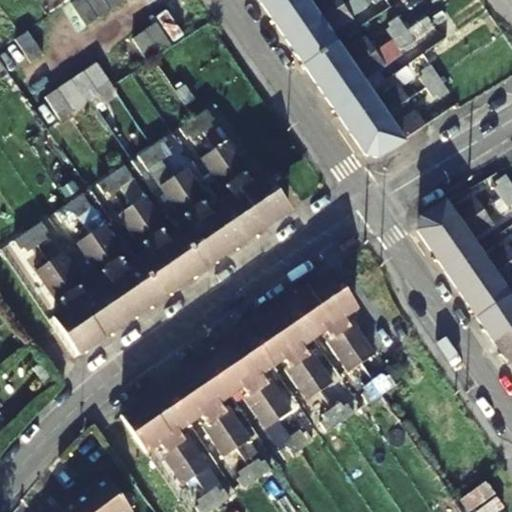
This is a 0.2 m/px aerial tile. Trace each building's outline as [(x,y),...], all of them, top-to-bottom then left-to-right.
[(87,27),(98,19),(85,0),(76,0),(75,1),(71,4),(87,27)] [(104,0),(87,0),(101,17),(112,10),(104,0)] [(106,0),(113,9),(125,2),(123,0),(106,0)] [(256,0),(271,20),(300,0),(256,0)] [(300,0),(271,20),(287,43),(343,6),(338,0),(320,0),(310,7),(305,0),(300,0)] [(353,21),(343,6),(287,43),(302,66),(335,44),(330,36),(353,21)] [(394,40),(407,32),(398,18),(389,24),(392,28),(388,31),(394,40)] [(157,21),(133,38),(149,60),(172,44),(157,21)] [(31,62),(43,55),(28,32),(23,35),(16,40),(31,62)] [(408,50),(416,45),(407,32),(394,40),(401,50),(405,47),(408,50)] [(135,66),(145,59),(132,39),(121,46),(135,66)] [(302,66),(319,91),(375,54),(365,39),(343,54),(335,44),(302,66)] [(135,70),(120,47),(97,62),(112,83),(121,75),(124,78),(135,70)] [(319,91),(335,114),(369,92),(362,83),(385,68),(375,54),(319,91)] [(96,63),(85,71),(101,93),(110,86),(96,63)] [(428,89),(440,81),(431,67),(422,72),(425,75),(421,79),(428,89)] [(83,72),(72,80),(88,102),(98,95),(83,72)] [(70,80),(59,88),(76,112),(87,105),(70,80)] [(440,98),(448,92),(440,81),(428,89),(433,97),(437,94),(440,98)] [(385,117),(409,102),(398,86),(375,101),(369,92),(335,114),(352,139),(385,117)] [(57,89),(45,98),(61,120),(73,113),(57,89)] [(237,89),(226,96),(241,119),(253,111),(237,89)] [(193,118),(203,133),(213,126),(210,120),(213,117),(208,109),(193,118)] [(403,143),(402,142),(425,127),(415,112),(393,127),(385,117),(352,139),(363,156),(377,160),(403,143)] [(193,118),(179,128),(185,138),(189,135),(193,140),(203,133),(193,118)] [(153,147),(163,161),(172,154),(169,149),(173,146),(167,137),(153,147)] [(248,172),(228,140),(214,149),(267,227),(289,212),(263,174),(251,183),(246,175),(248,172)] [(153,147),(139,156),(145,165),(149,162),(153,167),(163,161),(153,147)] [(246,241),(267,227),(214,149),(201,159),(222,189),(229,188),(233,195),(221,203),(246,241)] [(293,154),(282,161),(305,194),(316,187),(293,154)] [(112,175),(121,189),(131,182),(128,177),(132,174),(126,165),(112,175)] [(225,254),(246,241),(221,203),(209,211),(205,204),(207,203),(208,200),(207,198),(207,197),(187,168),(174,178),(225,254)] [(112,175),(98,184),(104,193),(108,190),(112,195),(121,189),(112,175)] [(501,198),(511,191),(511,186),(505,176),(496,182),(499,186),(495,189),(501,198)] [(205,268),(225,254),(174,178),(160,187),(181,217),(188,217),(192,223),(180,232),(205,268)] [(511,191),(501,198),(507,207),(511,204),(511,205),(511,191)] [(70,203),(80,217),(89,211),(86,206),(89,203),(83,195),(70,203)] [(184,283),(205,268),(180,232),(169,239),(164,233),(166,230),(166,227),(164,224),(145,196),(133,205),(184,283)] [(416,232),(427,249),(482,212),(472,196),(450,211),(445,204),(420,219),(416,232)] [(70,203),(55,213),(62,222),(66,219),(70,224),(80,217),(70,203)] [(164,297),(184,283),(133,205),(119,215),(140,246),(147,245),(151,252),(139,260),(164,297)] [(427,249),(443,273),(476,250),(470,242),(493,227),(482,212),(427,249)] [(30,231),(39,245),(48,239),(45,234),(49,230),(43,222),(30,231)] [(143,311),(164,297),(139,260),(127,268),(123,262),(124,258),(124,255),(123,252),(122,251),(104,225),(91,234),(143,311)] [(30,231),(15,241),(21,249),(26,246),(30,251),(39,245),(30,231)] [(122,325),(143,311),(91,234),(77,244),(98,274),(104,274),(109,280),(97,288),(122,325)] [(443,273),(459,297),(511,260),(511,254),(504,243),(482,257),(476,250),(443,273)] [(63,254),(51,262),(102,339),(122,325),(97,288),(85,297),(81,290),(82,288),(82,284),(81,281),(81,280),(63,254)] [(511,260),(459,297),(475,319),(508,296),(503,289),(511,282),(511,260)] [(80,354),(102,339),(51,262),(50,262),(36,271),(57,301),(64,302),(68,308),(55,317),(80,354)] [(310,287),(361,363),(374,354),(354,324),(349,324),(344,317),(355,309),(331,273),(310,287)] [(27,303),(11,279),(0,286),(0,290),(15,312),(27,303)] [(361,363),(310,287),(289,301),(314,338),(326,330),(331,336),(327,342),(347,372),(361,363)] [(475,319),(492,344),(511,330),(511,301),(508,296),(475,319)] [(268,315),(320,391),(333,382),(312,352),(306,353),(302,346),(314,338),(289,301),(268,315)] [(248,329),(273,366),(285,358),(289,364),(288,368),(287,372),(306,401),(320,391),(268,315),(248,329)] [(227,344),(279,420),(292,411),(273,383),(270,381),(268,380),(264,380),(261,374),(273,366),(248,329),(227,344)] [(511,330),(492,344),(508,367),(511,363),(511,330)] [(206,357),(231,394),(243,385),(247,392),(247,393),(246,397),(247,401),(265,429),(279,420),(227,344),(206,357)] [(186,371),(237,448),(250,438),(231,410),(230,410),(226,409),(222,409),(218,403),(231,394),(206,357),(186,371)] [(165,386),(190,423),(201,415),(205,420),(204,428),(223,458),(237,448),(186,371),(165,386)] [(373,380),(382,393),(396,384),(390,375),(384,378),(382,374),(373,380)] [(362,393),(368,402),(382,393),(373,380),(363,386),(366,391),(362,393)] [(144,400),(196,477),(209,467),(190,440),(188,438),(186,437),(183,437),(178,430),(190,423),(165,386),(144,400)] [(163,456),(182,486),(196,477),(144,400),(121,415),(147,452),(159,443),(164,449),(163,452),(163,456)] [(332,408),(341,421),(354,412),(348,403),(344,406),(341,401),(332,408)] [(321,422),(327,431),(341,421),(332,408),(322,415),(325,418),(321,422)] [(290,436),(299,450),(313,440),(307,431),(303,433),(300,430),(290,436)] [(280,450),(286,458),(299,450),(290,436),(281,442),(284,447),(280,450)] [(248,465),(257,478),(271,468),(265,459),(261,462),(259,458),(248,465)] [(237,478),(244,487),(257,478),(248,465),(239,471),(241,475),(237,478)] [(68,490),(83,511),(132,511),(108,477),(87,492),(80,481),(68,490)] [(138,486),(154,508),(167,498),(152,477),(138,486)] [(469,511),(493,495),(486,483),(460,501),(467,511),(469,511)] [(207,493),(216,506),(230,497),(224,488),(220,491),(217,486),(207,493)] [(59,511),(83,511),(68,490),(55,499),(63,509),(59,511)] [(196,506),(199,511),(207,511),(216,506),(207,493),(197,500),(200,503),(196,506)] [(496,511),(503,507),(496,498),(476,511),(496,511)]
